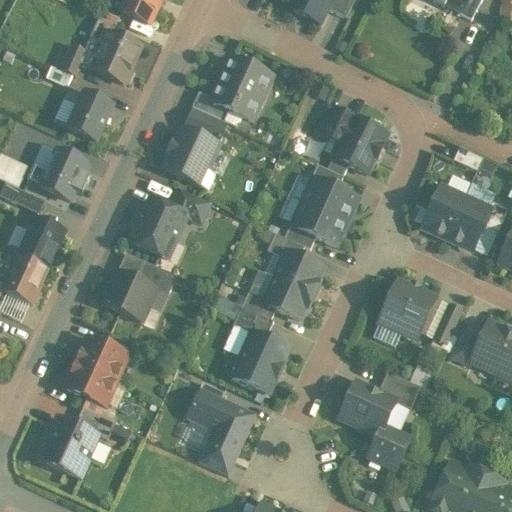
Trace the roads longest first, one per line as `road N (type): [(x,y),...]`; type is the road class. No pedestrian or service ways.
road 1 (residential): [(14,403),(197,6)]
road 2 (residential): [(375,243),(268,478),(340,511)]
road 3 (residential): [(197,6),(427,121)]
road 4 (residential): [(375,243),(511,305)]
road 5 (residential): [(427,121),(375,243)]
